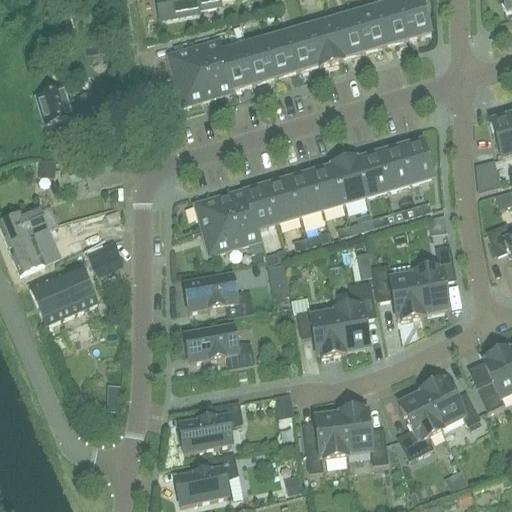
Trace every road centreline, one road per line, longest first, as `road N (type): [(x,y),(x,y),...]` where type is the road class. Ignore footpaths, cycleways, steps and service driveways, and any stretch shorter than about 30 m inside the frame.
road 1 (residential): [(461,82),(145,173)]
road 2 (residential): [(130,468),(145,173)]
road 3 (residential): [(492,323),(471,247),(461,82)]
road 4 (unclassified): [(130,468),(91,461),(66,443),(0,293)]
road 5 (residential): [(295,389),(374,383),(492,323)]
road 6 (residential): [(145,173),(124,0)]
